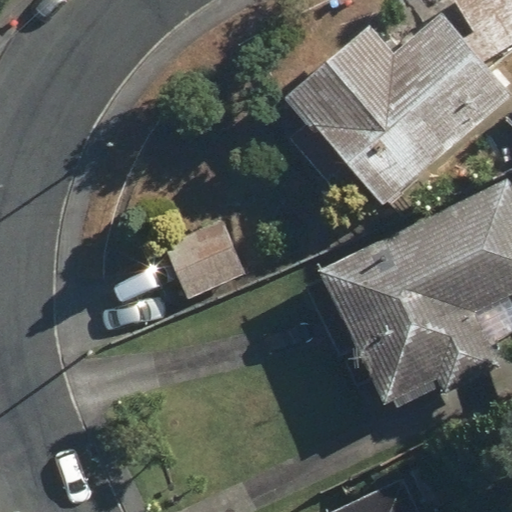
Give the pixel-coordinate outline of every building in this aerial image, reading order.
[(511,45),(511,0),(464,0),(408,47),(388,23),(314,84),(401,188),(511,96),(511,71),(497,53),(511,45)] [(511,178),(333,261),(399,402),(449,379),(455,393),(511,366),(511,361),(502,340),(511,335),(511,178)] [(187,297),(246,274),(224,215),(164,237),(187,297)] [(433,511),(417,475),(333,511),(433,511)] [(263,511),(249,480),(177,511),(263,511)]
